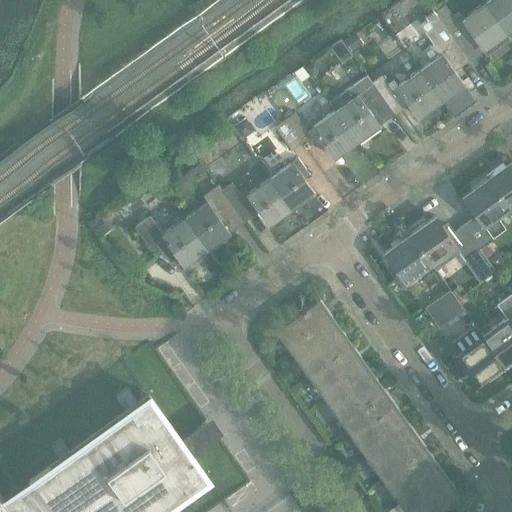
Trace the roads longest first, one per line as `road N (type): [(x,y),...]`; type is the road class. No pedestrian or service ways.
road 1 (residential): [(354,511),(217,319),(327,242)]
road 2 (residential): [(469,437),(327,242)]
road 3 (residential): [(327,242),(511,110)]
